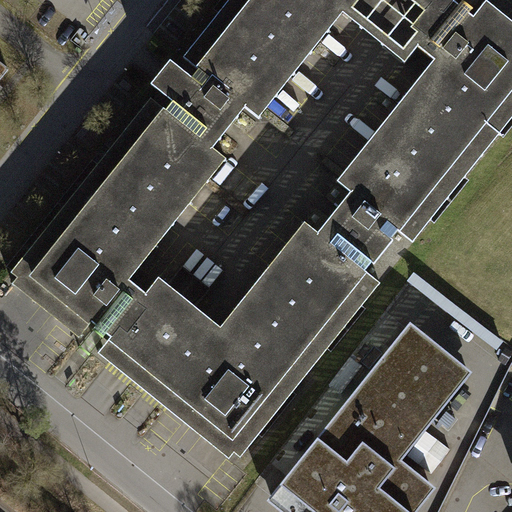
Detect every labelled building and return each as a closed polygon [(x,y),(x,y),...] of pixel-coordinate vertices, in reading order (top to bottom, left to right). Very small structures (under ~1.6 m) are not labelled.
[(339,13),(323,0),(236,0),(71,206),(141,261),(339,13)] [(511,122),(511,24),(481,0),(323,0),(339,13),(419,76),(499,140),(511,122)] [(0,88),(11,74),(0,64),(0,88)] [(300,388),(499,140),(419,76),(221,324),(300,388)] [(221,324),(141,261),(71,206),(11,281),(240,463),(300,388),(221,324)] [(464,374),(403,325),(278,481),(316,511),(407,511),(430,484),(396,457),(464,374)] [(345,355),(364,367),(380,341),(362,329),(345,355)]
